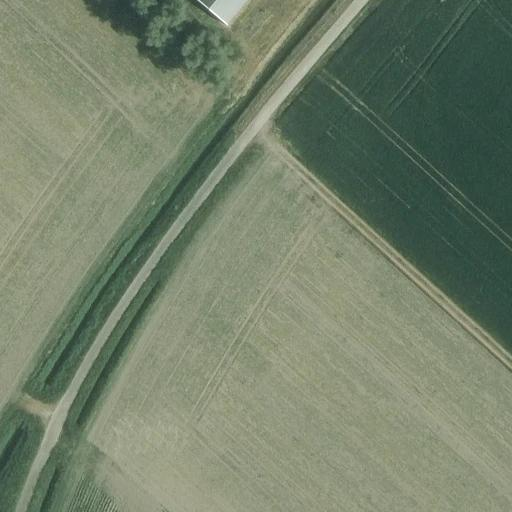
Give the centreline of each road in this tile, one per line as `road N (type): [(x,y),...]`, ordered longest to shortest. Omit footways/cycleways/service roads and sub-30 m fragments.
road 1 (unclassified): [(21,511),(83,367),(154,257),(361,0)]
road 2 (track): [(511,366),(252,129)]
